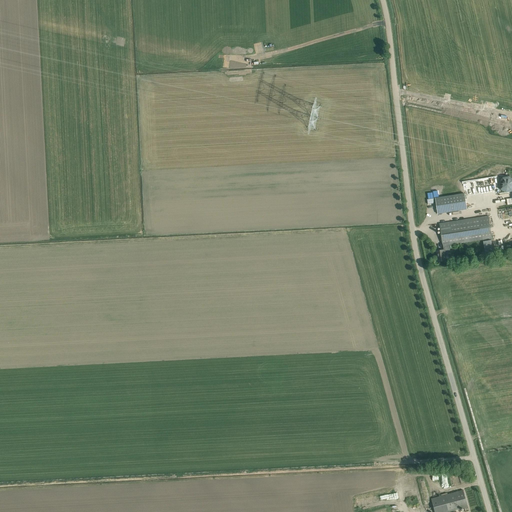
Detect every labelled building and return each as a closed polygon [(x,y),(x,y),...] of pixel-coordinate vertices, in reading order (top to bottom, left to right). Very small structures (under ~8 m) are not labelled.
[(511,178),(510,177),(509,177),(508,177),(507,177),(506,177),(505,177),(504,177),(504,178),(503,178),(502,179),(501,180),(500,181),(500,182),(500,183),(500,184),(499,185),(500,185),(500,186),(500,187),(500,188),(501,189),(501,190),(502,190),(502,191),(503,191),(504,192),(505,192),(506,192),(507,192),(507,193),(508,192),(509,192),(510,192),(511,192),(511,191),(511,190),(511,178)] [(465,194),(435,198),(438,214),(467,209),(465,194)] [(488,217),(439,224),(443,246),(449,245),(492,239),(488,217)] [(483,242),(485,256),(493,255),(491,241),(483,242)] [(451,253),(449,245),(443,246),(444,250),(436,251),(438,262),(446,260),(445,254),(451,253)] [(463,490),(458,491),(432,499),(435,511),(447,511),(468,507),(463,490)]
